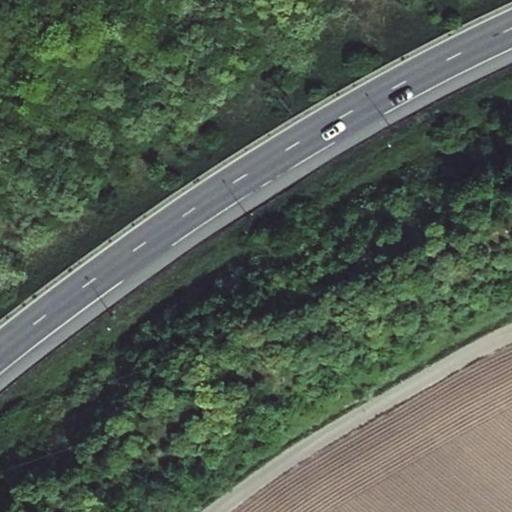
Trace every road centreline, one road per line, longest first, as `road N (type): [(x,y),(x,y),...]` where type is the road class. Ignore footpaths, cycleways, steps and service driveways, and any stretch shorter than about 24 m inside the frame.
road 1 (motorway): [(0,354),(237,181),(511,29)]
road 2 (residential): [(222,511),(268,473),(511,340)]
